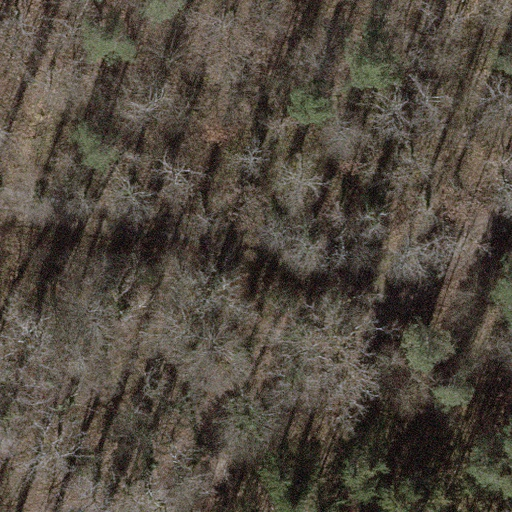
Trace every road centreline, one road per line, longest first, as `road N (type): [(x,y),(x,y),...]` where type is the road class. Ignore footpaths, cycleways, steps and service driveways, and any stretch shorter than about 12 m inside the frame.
road 1 (track): [(146,511),(511,208)]
road 2 (track): [(441,267),(0,191)]
